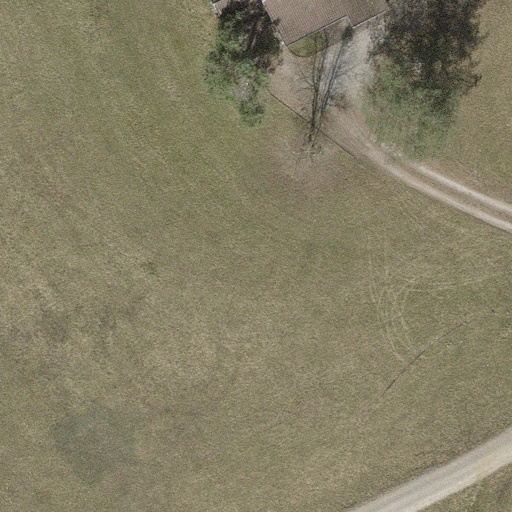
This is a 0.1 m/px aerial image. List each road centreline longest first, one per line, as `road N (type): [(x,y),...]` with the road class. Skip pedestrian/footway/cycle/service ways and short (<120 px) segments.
road 1 (track): [(511,219),(368,149),(295,80)]
road 2 (track): [(399,511),(511,457)]
